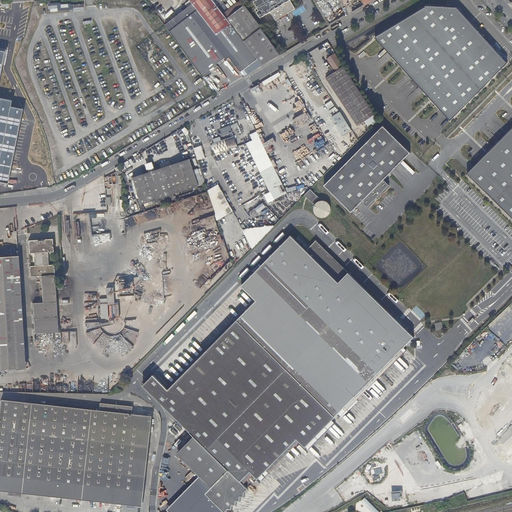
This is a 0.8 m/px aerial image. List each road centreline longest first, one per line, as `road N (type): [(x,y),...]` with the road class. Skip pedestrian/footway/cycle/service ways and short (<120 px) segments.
road 1 (residential): [(16,200),(60,193),(384,0)]
road 2 (unknown): [(85,348),(112,363),(134,355),(183,307),(185,286),(173,237),(159,225),(74,268)]
road 3 (unknown): [(23,200),(32,348),(55,368),(74,364),(85,348)]
road 4 (unknown): [(137,384),(110,397),(0,395)]
